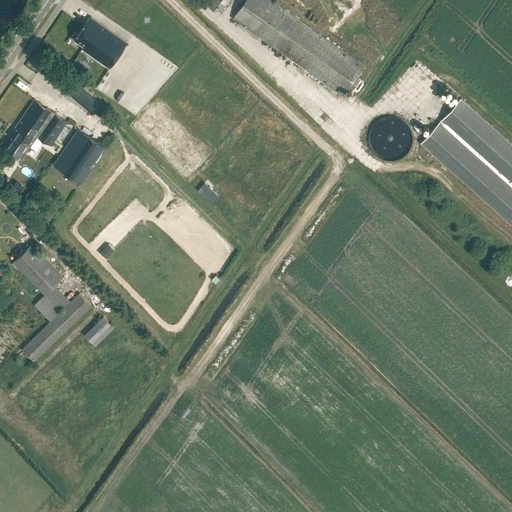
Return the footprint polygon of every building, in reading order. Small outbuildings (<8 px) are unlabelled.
[(222,10),(229,0),(211,0),(208,6),(215,11),(218,7),(222,10)] [(343,96),(364,66),(269,0),(246,0),(233,19),(343,96)] [(127,42),(90,16),(74,39),(84,45),(82,48),(110,67),(127,42)] [(90,116),(100,102),(76,84),(65,97),(90,116)] [(511,225),(511,144),(460,98),(420,143),(511,225)] [(51,146),(68,121),(35,99),(15,128),(17,130),(5,147),(15,154),(14,156),(20,161),(37,136),(51,146)] [(106,147),(78,128),(54,164),(81,183),(106,147)] [(370,130),(370,155),(392,155),(392,142),(404,142),(404,129),(397,129),(397,134),(391,134),(379,134),(379,130),(370,130)] [(196,189),(210,203),(219,195),(205,181),(196,189)] [(71,301),(55,284),(64,276),(32,243),(13,261),(44,294),(34,304),(51,321),(22,349),(34,360),(91,305),(79,293),(71,301)] [(95,345),(114,327),(103,315),(84,334),(95,345)]
